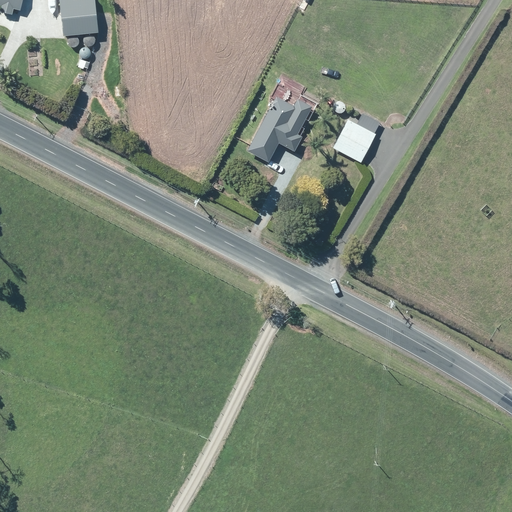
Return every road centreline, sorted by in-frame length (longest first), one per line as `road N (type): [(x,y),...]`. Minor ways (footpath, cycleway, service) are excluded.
road 1 (tertiary): [(315,288),(0,127)]
road 2 (unclassified): [(315,288),(494,0)]
road 3 (tertiary): [(511,401),(315,288)]
